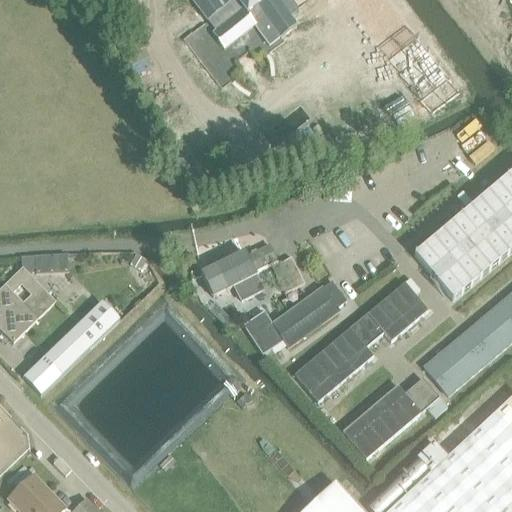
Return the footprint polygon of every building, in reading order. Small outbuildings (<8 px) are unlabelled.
[(189,0),(190,0),(207,22),(215,32),(211,35),(224,51),(254,28),(269,48),(270,46),(280,39),(295,27),(288,18),(298,10),(289,0),(189,0)] [(511,174),(414,258),(453,304),(511,253),(511,174)] [(464,210),(471,205),(462,194),(456,200),(464,210)] [(244,255),(214,270),(201,277),(212,300),(231,290),(239,306),(262,294),(254,278),(256,277),(254,273),(276,262),(269,248),(247,259),(244,255)] [(34,259),(35,271),(35,277),(69,275),(67,257),(34,259)] [(135,257),(129,267),(139,274),(145,263),(135,257)] [(35,271),(34,259),(20,260),(21,272),(22,271),(28,277),(35,271)] [(285,296),(304,287),(291,260),(271,270),(285,296)] [(0,333),(13,346),(55,305),(28,277),(22,271),(21,272),(0,292),(0,333)] [(264,315),(242,329),(262,359),(271,352),(283,345),(286,349),(289,353),(340,316),(337,312),(346,305),(331,284),(322,291),(272,327),(264,315)] [(427,315),(404,287),(293,379),(316,407),(372,360),(365,352),(383,337),(390,345),(427,315)] [(464,335),(422,371),(447,400),(511,345),(511,295),(474,327),(464,335)] [(101,306),(23,380),(41,399),(119,325),(101,306)] [(214,306),(208,312),(227,331),(233,325),(214,306)] [(342,436),(365,463),(425,412),(438,402),(421,383),(404,397),(397,389),(342,436)] [(245,396),(236,404),(242,411),(251,403),(245,396)] [(511,511),(511,401),(448,460),(435,446),(418,461),(431,476),(392,511),(511,511)] [(438,402),(425,412),(434,422),(446,411),(438,402)] [(158,467),(165,474),(176,464),(169,457),(158,467)] [(65,511),(66,511),(33,478),(8,501),(17,511),(65,511)] [(308,511),(359,511),(336,487),(308,511)] [(98,511),(87,501),(75,511),(98,511)]
